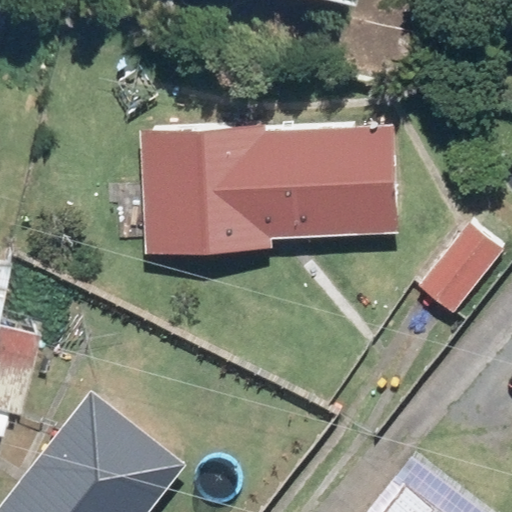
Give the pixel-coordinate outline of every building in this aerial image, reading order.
[(264,115),(141,121),(147,247),(271,241),(270,230),(399,223),(393,115),(265,122),(264,115)] [(419,277),(453,304),(503,244),(470,216),(419,277)] [(0,318),(0,406),(13,409),(34,327),(0,318)] [(0,511),(143,511),(187,457),(92,383),(0,500),(0,511)] [(447,511),(408,480),(382,511),(447,511)]
